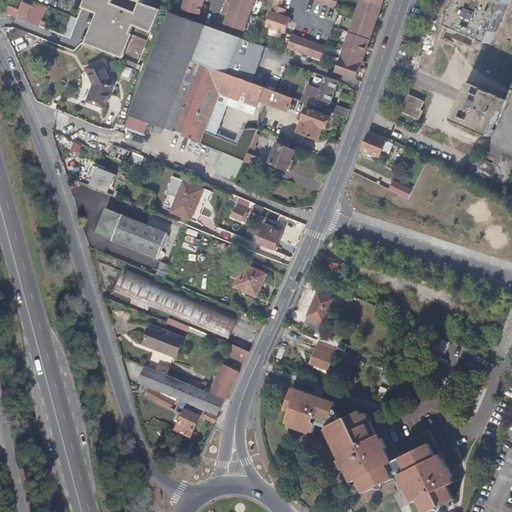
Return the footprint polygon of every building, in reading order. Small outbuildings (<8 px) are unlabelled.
[(87,44),(123,57),(131,35),(129,34),(133,26),(151,32),(159,9),(140,1),(136,12),(111,3),(112,0),(84,0),(84,3),(92,6),(91,10),(103,14),(101,20),(94,38),(90,36),(87,44)] [(186,0),(184,9),(201,15),(204,4),(205,0),(186,0)] [(228,0),(226,7),(251,16),(256,0),(234,0),(234,2),(228,0)] [(378,18),(383,4),(370,0),(361,0),(358,10),(372,15),(378,18)] [(470,47),(485,54),(509,0),(458,0),(447,25),(474,38),(470,47)] [(19,19),(35,25),(40,10),(32,6),(25,3),(19,19)] [(285,16),(287,9),(282,8),(274,5),(268,22),(267,26),(286,33),(290,21),(291,18),(285,16)] [(245,31),(251,16),(226,7),(223,14),(229,16),(226,24),(245,31)] [(370,21),(372,15),(358,10),(356,16),(370,21)] [(204,24),(169,12),(130,115),(182,135),(208,68),(227,74),(241,38),(210,27),(204,24)] [(371,40),(375,27),(354,20),(350,33),(371,40)] [(14,40),(29,33),(15,28),(10,34),(14,40)] [(366,53),(371,40),(350,33),(345,46),(366,53)] [(288,48),(295,50),(300,38),(293,35),(288,48)] [(251,82),(265,46),(260,45),(242,38),(229,74),(251,82)] [(295,50),(302,53),(307,40),(300,38),(295,50)] [(302,53),(309,55),(313,42),(307,40),(302,53)] [(309,55),(315,57),(320,45),(313,42),(309,55)] [(322,60),(325,53),(327,47),(320,45),(315,57),(322,60)] [(361,66),(366,53),(345,46),(341,59),(361,66)] [(357,79),(361,66),(341,59),(336,72),(357,79)] [(103,61),(87,69),(95,83),(89,99),(105,106),(113,83),(103,61)] [(124,67),(123,77),(130,78),(131,68),(124,67)] [(261,99),(265,87),(208,68),(182,135),(243,161),(257,130),(244,130),(236,145),(206,132),(221,96),(258,108),(261,99)] [(322,89),(327,77),(318,74),(314,85),(322,89)] [(348,119),(351,111),(332,104),(340,81),(327,76),(327,77),(322,89),(314,85),(310,84),(306,95),(313,97),(310,104),(348,119)] [(487,138),(504,101),(467,84),(451,121),(487,138)] [(289,110),(293,98),(265,87),(261,99),(289,110)] [(300,100),(310,104),(313,97),(306,95),(303,94),(300,100)] [(420,110),(424,102),(416,98),(415,100),(409,98),(406,103),(403,103),(400,112),(418,120),(422,111),(420,110)] [(330,117),(308,108),(299,132),(319,139),(323,127),(326,128),(330,117)] [(382,136),(370,130),(361,150),(369,154),(368,157),(371,159),(372,156),(386,163),(390,155),(386,154),(383,152),(388,142),(388,141),(382,138),(382,136)] [(257,133),(245,162),(257,166),(261,158),(253,154),(256,146),(255,145),(259,135),(257,133)] [(289,147),(291,142),(284,139),(282,144),(279,142),(271,161),(274,163),(273,166),(276,167),(278,164),(290,170),(294,159),(293,159),(296,150),(289,147)] [(130,161),(141,165),(144,157),(133,153),(130,161)] [(107,170),(95,165),(88,184),(106,191),(113,173),(107,170)] [(190,219),(194,210),(197,202),(196,202),(202,188),(182,179),(170,210),(190,219)] [(389,189),(409,199),(413,190),(394,180),(389,189)] [(157,204),(154,211),(160,213),(163,207),(157,204)] [(245,211),(236,206),(232,215),(241,220),(245,211)] [(168,232),(107,208),(96,233),(158,258),(168,232)] [(199,212),(194,210),(190,219),(195,221),(199,212)] [(269,225),(265,224),(258,242),(276,249),(283,230),(273,226),(274,223),(271,222),(269,225)] [(156,274),(165,277),(170,264),(161,261),(156,274)] [(267,273),(245,263),(233,288),(255,300),(267,273)] [(170,314),(181,291),(125,267),(116,290),(134,298),(132,303),(148,310),(150,305),(170,314)] [(188,279),(185,286),(218,300),(221,293),(188,279)] [(240,316),(181,291),(170,314),(229,339),(240,316)] [(316,293),(301,327),(318,334),(333,300),(316,293)] [(169,317),(166,322),(187,332),(190,327),(169,317)] [(185,337),(151,324),(144,344),(178,357),(185,337)] [(340,359),(346,345),(322,335),(310,364),(313,364),(312,367),(327,373),(333,356),(340,359)] [(438,350),(447,352),(449,342),(441,340),(438,350)] [(235,344),(234,345),(231,353),(245,360),(250,351),(235,344)] [(141,378),(147,366),(138,363),(134,374),(141,378)] [(226,399),(239,371),(222,365),(209,392),(225,398),(226,399)] [(169,375),(147,366),(141,378),(134,374),(132,378),(143,383),(150,387),(161,393),(168,377),(169,375)] [(225,398),(209,392),(169,375),(168,377),(181,384),(177,393),(185,397),(206,408),(217,414),(225,398)] [(181,384),(168,377),(161,393),(150,387),(147,395),(171,407),(171,406),(173,402),(177,393),(181,384)] [(150,387),(143,383),(140,392),(147,395),(150,387)] [(312,432),(315,422),(314,421),(317,413),(328,417),(332,407),(334,402),(309,393),(292,386),(284,409),(288,411),(285,422),(312,432)] [(185,397),(177,393),(173,402),(181,406),(185,397)] [(173,402),(171,406),(183,412),(185,406),(201,414),(203,415),(206,408),(185,397),(181,406),(173,402)] [(185,406),(183,412),(176,428),(191,436),(201,414),(185,406)] [(314,421),(315,422),(327,426),(340,420),(335,409),(332,407),(328,417),(317,413),(314,421)] [(203,415),(215,422),(218,415),(217,414),(206,408),(203,415)] [(340,420),(327,426),(334,440),(332,442),(341,459),(338,461),(343,470),(346,470),(352,482),(358,480),(364,493),(395,477),(394,474),(389,464),(396,460),(389,447),(391,445),(389,441),(386,436),(384,437),(382,433),(379,434),(368,412),(361,415),(358,411),(340,420)] [(408,470),(400,475),(403,480),(400,482),(404,491),(407,489),(413,502),(418,500),(424,511),(427,511),(455,498),(449,484),(456,481),(454,476),(456,475),(452,466),(449,467),(442,453),(438,455),(432,443),(401,458),(408,470)] [(389,464),(394,474),(398,472),(400,475),(408,470),(401,458),(396,460),(389,464)]
